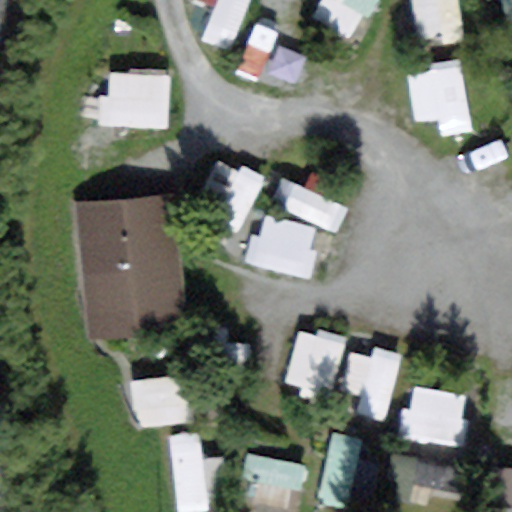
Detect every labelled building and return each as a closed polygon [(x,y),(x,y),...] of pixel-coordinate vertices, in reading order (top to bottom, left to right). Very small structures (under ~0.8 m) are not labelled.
[(198,0),(196,4),(245,22),(253,0),(198,0)] [(368,25),(380,0),(327,0),(326,4),(368,25)] [(421,0),(427,26),(472,18),(468,0),(421,0)] [(471,52),(416,59),(424,124),(479,117),(471,52)] [(180,119),(179,61),(109,63),(111,121),(180,119)] [(90,212),(98,292),(112,290),(116,320),(168,315),(157,205),(90,212)] [(315,273),(330,224),(270,206),(255,254),(315,273)] [(311,317),(294,376),(338,389),(355,330),(311,317)] [(348,390),(382,410),(415,356),(381,336),(348,390)] [(142,371),(146,417),(203,412),(200,366),(142,371)] [(472,437),(478,384),(417,378),(411,431),(472,437)] [(179,429),(188,505),(230,501),(221,424),(179,429)] [(336,426),(334,494),(363,495),(365,427),(336,426)] [(260,448),(258,491),(308,493),(310,450),(260,448)]
